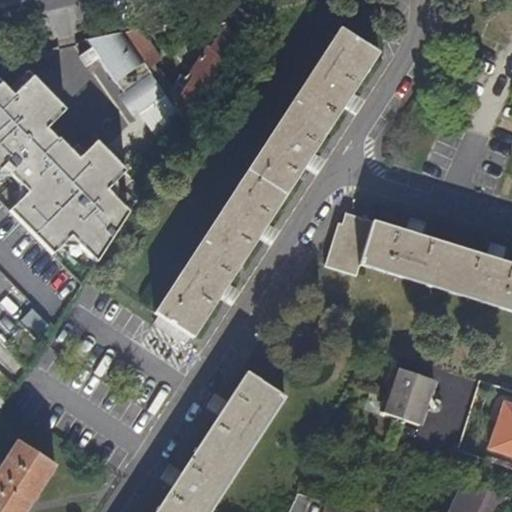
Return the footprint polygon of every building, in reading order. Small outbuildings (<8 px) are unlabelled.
[(263,4),(217,13),(222,21),(226,26),(238,43),(263,4)] [(217,29),(222,33),(226,26),(222,21),(217,29)] [(226,26),(222,33),(210,50),(207,47),(193,69),(186,76),(191,80),(174,106),(186,123),(238,43),(226,26)] [(342,107),(351,93),(376,55),(377,55),(378,54),(338,28),(337,29),(339,30),(158,312),(155,311),(154,312),(195,339),(195,338),(193,336),(218,298),(227,284),(257,237),(266,224),(303,167),(312,153),(342,107)] [(148,69),(153,65),(160,60),(139,30),(123,33),(148,69)] [(148,69),(123,33),(88,40),(91,45),(86,49),(85,50),(83,52),(83,54),(84,57),(84,58),(86,60),(88,61),(92,61),(94,60),(99,57),(126,96),(123,98),(136,116),(167,95),(164,92),(148,69)] [(191,80),(186,76),(182,75),(171,87),(158,68),(156,70),(153,65),(148,69),(164,92),(167,95),(174,106),(191,80)] [(0,133),(109,243),(129,211),(107,189),(126,170),(98,142),(79,161),(59,141),(58,142),(45,129),(65,109),(32,76),(13,96),(0,83),(0,133)] [(357,97),(351,93),(342,107),(348,111),(357,97)] [(0,167),(2,166),(29,192),(10,211),(51,254),(70,234),(97,261),(109,243),(0,133),(0,167)] [(318,157),(312,153),(303,167),(309,171),(318,157)] [(511,265),(502,262),(487,258),(422,238),(406,233),(376,223),(373,221),(372,222),(346,214),(343,225),(339,224),(324,266),(357,276),(360,266),(362,266),(362,265),(511,311),(511,265)] [(272,228),(266,224),(257,237),(264,242),(272,228)] [(406,233),(422,238),(424,230),(408,226),(406,233)] [(487,258),(502,262),(504,256),(489,251),(487,258)] [(233,288),(227,284),(218,298),(224,302),(233,288)] [(399,367),(386,412),(416,421),(430,377),(399,367)] [(17,386),(0,370),(0,407),(2,409),(17,386)] [(228,404),(220,418),(182,476),(174,488),(157,511),(210,511),(284,399),(285,400),(286,399),(246,373),(245,374),(247,375),(228,404)] [(213,412),(220,418),(228,404),(222,399),(213,412)] [(511,405),(506,404),(490,450),(511,457),(511,405)] [(18,441),(0,468),(0,511),(24,511),(55,465),(18,441)] [(167,483),(174,488),(182,476),(175,470),(167,483)] [(502,511),(506,501),(457,487),(449,511),(502,511)] [(356,511),(328,503),(325,511),(356,511)]
